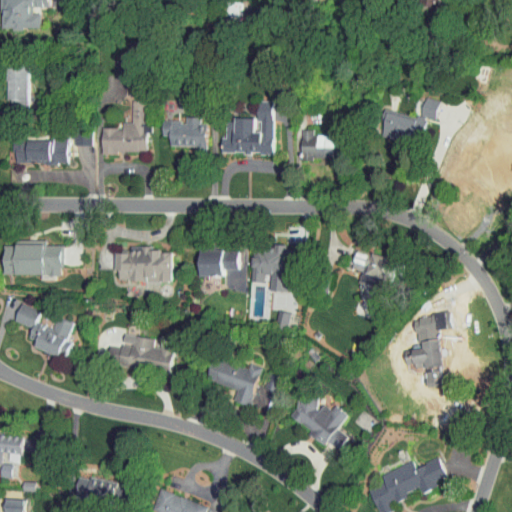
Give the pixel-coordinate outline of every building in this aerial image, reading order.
[(0,94),(19,94),(18,54),(0,54),(0,94)] [(430,94),(416,91),(411,110),(426,114),(430,94)] [(137,145),(137,126),(137,94),(121,94),(122,115),(112,115),(112,121),(92,121),(92,145),(137,145)] [(263,147),(264,95),(250,95),(249,125),(245,124),(245,111),(224,110),(224,115),(216,114),(216,131),(212,131),(211,146),(263,147)] [(407,109),(374,105),(371,131),(404,134),(407,109)] [(153,114),(153,129),(161,129),(161,139),(197,140),(197,117),(189,117),(189,110),(176,110),(176,114),(153,114)] [(291,151),(330,152),(331,129),(303,129),(303,123),(292,123),(291,151)] [(4,132),(4,156),(58,156),(59,133),(4,132)] [(0,234),(0,267),(54,268),(54,238),(37,238),(37,235),(0,234)] [(261,283),(278,284),(279,239),(243,238),(242,274),(254,275),(254,267),(262,268),(261,283)] [(162,244),(143,244),(143,239),(121,239),(121,245),(105,245),(105,263),(109,263),(109,274),(162,274),(162,244)] [(384,253),(348,241),(342,262),(352,265),(349,275),(365,280),(369,269),(378,272),(384,253)] [(192,269),(215,268),(215,262),(229,262),(229,242),(192,243),(192,269)] [(63,315),(47,310),(44,321),(27,316),(31,304),(11,297),(5,315),(23,321),(20,332),(28,335),(26,340),(57,350),(62,336),(57,335),(63,315)] [(281,307),(270,303),(266,318),(277,322),(281,307)] [(410,316),(414,340),(396,344),(398,360),(417,357),(419,369),(436,366),(427,313),(410,316)] [(144,332),(114,327),(112,341),(100,339),(98,356),(160,366),(164,341),(143,338),(144,332)] [(239,399),(252,361),(240,357),(238,362),(207,352),(199,373),(229,383),(225,394),(239,399)] [(329,440),(336,427),(329,423),(338,406),(324,399),(322,403),(310,397),(309,399),(291,389),(279,414),(329,440)] [(14,430),(0,428),(0,445),(12,447),(14,430)] [(371,510),(383,505),(380,497),(398,490),(397,485),(410,480),(412,486),(428,480),(425,474),(437,470),(429,451),(405,461),(404,457),(357,476),(371,510)] [(118,477),(81,472),(79,487),(116,492),(118,477)] [(161,511),(212,511),(214,508),(150,482),(141,502),(162,511),(161,511)] [(16,493),(0,492),(0,507),(16,508),(16,493)]
